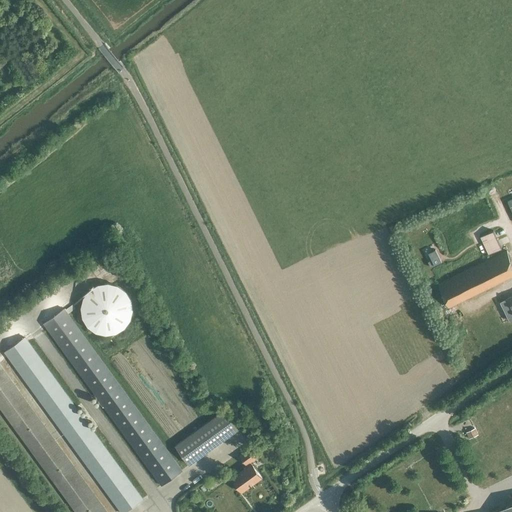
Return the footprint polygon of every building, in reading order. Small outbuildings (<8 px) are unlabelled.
[(481,236),(489,254),(501,248),(493,230),(481,236)] [(441,261),(436,249),(428,253),(432,259),(428,261),(430,267),(441,261)] [(449,307),(511,276),(511,260),(507,251),(438,284),(449,307)] [(91,289),(90,290),(88,292),(87,293),(86,295),(85,296),(84,298),(83,300),(83,302),(82,304),(82,306),(82,308),(82,310),(82,312),(83,313),(83,315),(84,317),(85,319),(85,321),(87,322),(88,324),(89,325),(90,327),(92,328),(94,329),(95,330),(97,331),(99,332),(101,332),(103,333),(105,333),(106,333),(108,333),(110,333),(112,332),(114,332),(116,331),(118,330),(120,330),(121,328),(123,327),(124,326),(126,325),(127,323),(128,321),(129,320),(130,318),(130,316),(131,314),(131,312),(132,310),(132,308),(132,307),(132,305),(131,303),(131,301),(130,299),(129,297),(128,295),(127,294),(126,292),(125,291),(123,289),(122,288),(120,287),(119,286),(117,285),(115,285),(113,284),(111,284),(109,283),(107,283),(105,283),(103,283),(101,284),(100,284),(98,285),(96,286),(94,287),(93,288),(91,289)] [(506,299),(500,302),(509,320),(511,318),(511,295),(506,298),(506,299)] [(162,485),(181,470),(64,308),(58,313),(54,308),(46,314),(50,319),(44,323),(162,485)] [(121,511),(123,511),(142,499),(25,337),(19,341),(15,336),(7,342),(11,347),(5,351),(121,511)] [(0,406),(77,511),(107,511),(0,364),(0,406)] [(190,464),(238,429),(224,409),(175,445),(190,464)] [(258,456),(251,447),(240,455),(247,465),(258,456)] [(232,478),(242,491),(262,477),(252,463),(232,478)] [(511,511),(511,502),(500,508),(492,511),(511,511)]
